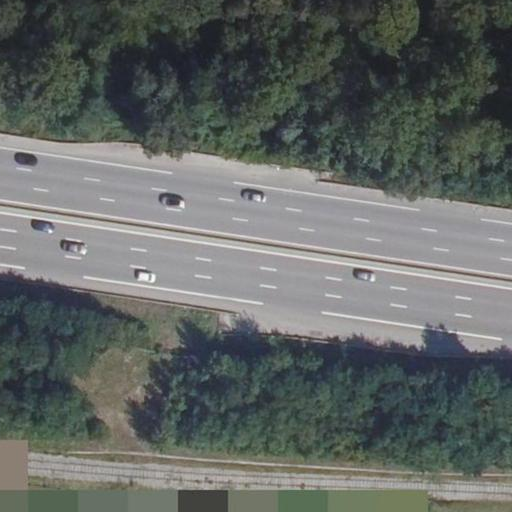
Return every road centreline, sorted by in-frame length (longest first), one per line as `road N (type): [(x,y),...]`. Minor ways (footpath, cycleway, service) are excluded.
road 1 (trunk): [(0,238),(511,316)]
road 2 (trunk): [(511,243),(0,169)]
road 3 (track): [(511,92),(426,85),(317,0)]
